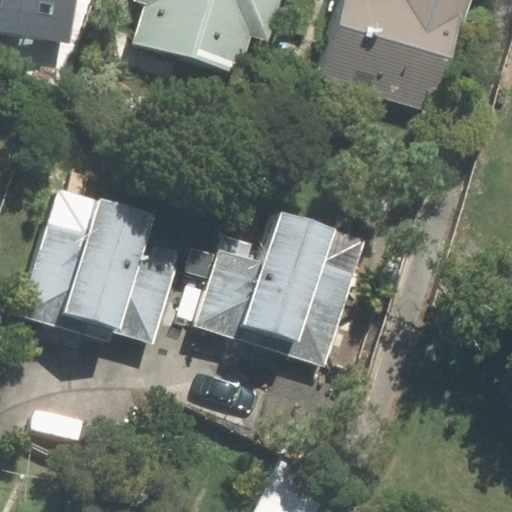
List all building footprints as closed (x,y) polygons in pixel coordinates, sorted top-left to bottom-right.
[(0,0),(0,31),(19,35),(24,0),(0,0)] [(130,45),(237,77),(250,36),(264,40),(276,0),(130,0),(129,2),(142,6),(130,45)] [(341,0),(317,79),(432,115),(468,0),(341,0)] [(59,191),(20,318),(117,347),(121,335),(148,343),(171,266),(144,258),(156,220),(59,191)] [(218,252),(193,327),(324,371),(367,246),(272,214),(255,264),(218,252)] [(276,455),(249,511),(314,511),(329,480),(276,455)]
